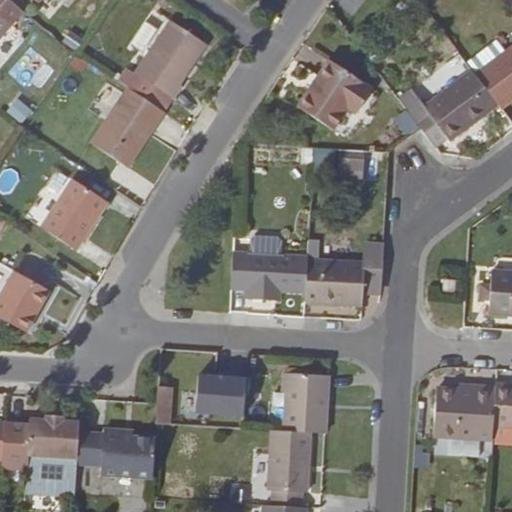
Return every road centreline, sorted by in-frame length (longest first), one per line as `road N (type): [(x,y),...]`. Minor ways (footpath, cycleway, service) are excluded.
road 1 (residential): [(313,0),(149,247),(123,324)]
road 2 (residential): [(123,324),(402,345)]
road 3 (residential): [(511,161),(410,238),(402,345)]
road 4 (residential): [(402,345),(396,511)]
road 5 (residential): [(123,324),(87,370),(0,368)]
